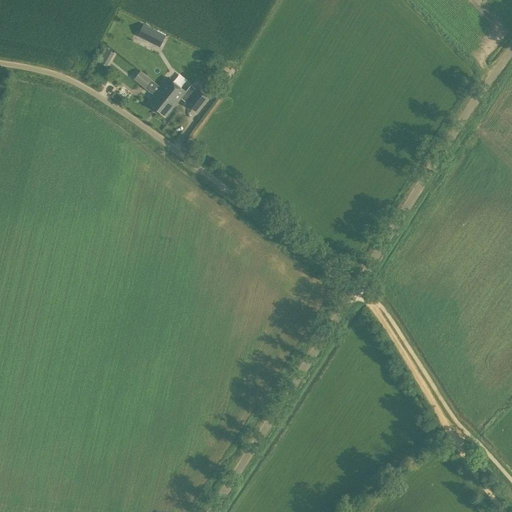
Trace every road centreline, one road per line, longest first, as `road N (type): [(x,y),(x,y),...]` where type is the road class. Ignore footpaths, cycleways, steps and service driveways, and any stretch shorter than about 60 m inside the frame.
road 1 (unclassified): [(355,289),(92,92),(60,75),(0,64)]
road 2 (unclassified): [(355,289),(511,50)]
road 3 (track): [(504,511),(355,289)]
road 4 (unclassified): [(211,511),(355,289)]
